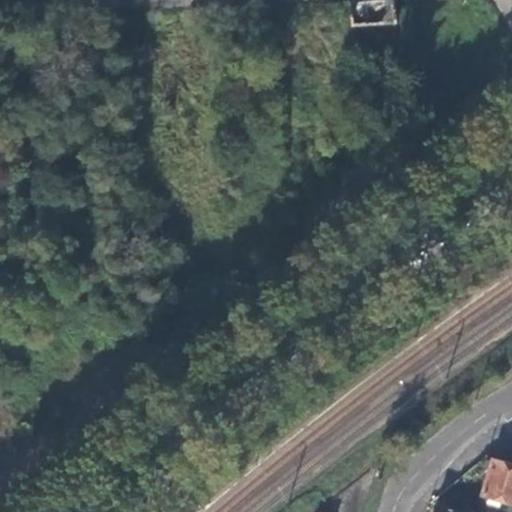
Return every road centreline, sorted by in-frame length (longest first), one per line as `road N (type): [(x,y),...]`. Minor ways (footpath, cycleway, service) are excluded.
road 1 (tertiary): [(82,511),(432,225),(511,169)]
road 2 (residential): [(396,511),(401,493),(445,448),(509,398)]
